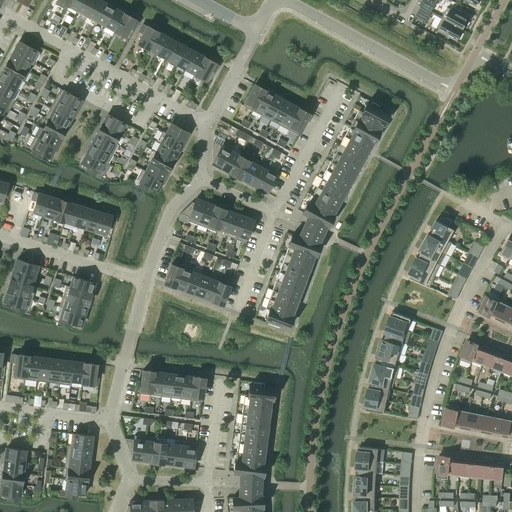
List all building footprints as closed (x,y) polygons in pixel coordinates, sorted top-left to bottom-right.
[(83,0),(70,0),(68,5),(77,11),(83,0)] [(95,0),(83,0),(77,11),(87,16),(95,0)] [(99,0),(95,0),(87,16),(97,21),(106,4),(99,0)] [(420,6),(431,12),(434,7),(423,1),(420,6)] [(115,9),(106,4),(97,21),(106,26),(115,9)] [(431,12),(420,6),(418,12),(428,17),(431,12)] [(447,7),(442,18),(463,28),(464,27),(466,27),(469,21),(467,21),(468,19),(456,12),(457,10),(452,8),(451,9),(447,7)] [(115,9),(106,26),(116,32),(126,14),(115,9)] [(126,14),(116,32),(125,36),(130,27),(134,29),(139,21),(126,14)] [(463,28),(442,18),(436,28),(439,30),(438,32),(443,34),(444,33),(457,40),(458,38),(459,39),(463,33),(461,32),(463,28)] [(149,49),(158,32),(143,24),(139,31),(143,34),(138,43),(149,49)] [(158,32),(149,49),(158,54),(167,37),(158,32)] [(167,37),(158,54),(168,60),(177,42),(167,37)] [(19,41),(13,51),(35,62),(40,52),(35,50),(37,45),(28,40),(26,45),(19,41)] [(177,42),(168,60),(177,65),(186,47),(177,42)] [(196,53),(186,47),(177,65),(187,70),(196,53)] [(13,51),(8,60),(30,72),(35,62),(13,51)] [(196,53),(187,70),(197,76),(207,58),(196,53)] [(207,58),(197,76),(205,80),(210,70),(215,73),(219,65),(207,58)] [(30,72),(8,60),(3,70),(20,79),(20,80),(24,82),(30,72)] [(3,70),(0,75),(0,80),(15,89),(20,80),(20,79),(3,70)] [(15,89),(0,80),(0,92),(14,100),(19,91),(15,89)] [(252,111),(264,89),(254,84),(243,105),(252,111)] [(60,88),(55,98),(75,110),(81,100),(60,88)] [(273,94),(264,89),(252,111),(261,115),(273,94)] [(14,100),(0,92),(0,105),(9,110),(14,100)] [(282,99),(273,94),(261,115),(270,120),(282,99)] [(55,98),(49,108),(70,119),(75,110),(55,98)] [(291,104),(282,99),(270,120),(279,125),(291,104)] [(366,103),(362,111),(361,112),(382,123),(381,124),(383,125),(388,115),(380,110),(381,107),(371,102),(370,105),(366,103)] [(300,109),(291,104),(279,125),(288,130),(300,109)] [(0,105),(0,118),(3,120),(9,110),(0,105)] [(70,119),(49,108),(44,118),(48,120),(48,119),(65,129),(70,119)] [(300,109),(288,130),(298,135),(309,114),(300,109)] [(361,112),(362,111),(359,110),(349,128),(372,141),(374,142),(379,132),(377,131),(381,124),(382,123),(361,112)] [(107,114),(102,124),(119,133),(119,134),(123,136),(128,126),(107,114)] [(48,119),(48,120),(43,129),(60,138),(65,129),(48,119)] [(171,123),(166,133),(183,142),(188,132),(171,123)] [(119,133),(102,124),(97,134),(114,143),(119,134),(119,133)] [(39,127),(34,136),(55,148),(60,138),(43,129),(39,127)] [(372,141),(349,128),(340,144),(363,156),(372,141)] [(166,133),(162,131),(156,141),(162,144),(178,152),(183,142),(166,133)] [(241,131),(238,137),(247,142),(250,136),(241,131)] [(97,134),(92,143),(109,152),(114,143),(97,134)] [(55,148),(34,136),(28,146),(34,149),(31,153),(40,158),(42,154),(49,158),(55,148)] [(230,151),(231,151),(233,147),(223,142),(221,146),(213,141),(212,158),(214,159),(212,163),(221,168),(230,151)] [(109,152),(92,143),(86,152),(104,162),(103,162),(107,165),(113,154),(109,152)] [(162,144),(157,153),(173,161),(178,152),(162,144)] [(363,156),(340,144),(331,160),(354,173),(363,156)] [(239,156),(231,151),(230,151),(221,168),(230,173),(239,156)] [(104,162),(86,152),(81,162),(88,166),(86,170),(95,176),(97,171),(98,172),(103,162),(104,162)] [(173,161),(157,153),(152,162),(168,171),(173,161)] [(239,156),(230,173),(239,178),(248,160),(239,156)] [(248,160),(239,178),(248,183),(259,161),(250,156),(248,160)] [(354,173),(331,160),(322,178),(345,191),(354,173)] [(259,161),(248,183),(257,188),(268,166),(259,161)] [(134,165),(129,162),(125,169),(131,172),(134,165)] [(152,162),(147,171),(146,172),(162,180),(168,171),(152,162)] [(268,166),(257,188),(266,193),(278,171),(268,166)] [(146,172),(147,171),(143,169),(137,179),(141,181),(138,186),(148,191),(150,187),(157,190),(162,180),(146,172)] [(345,191),(322,178),(313,194),(336,207),(345,191)] [(12,185),(0,181),(0,201),(2,202),(5,192),(10,193),(12,185)] [(43,215),(49,196),(34,191),(31,200),(36,201),(33,212),(43,215)] [(289,245),(286,254),(311,263),(314,255),(316,255),(319,245),(324,236),(328,226),(333,217),(331,216),(336,207),(313,194),(308,203),(307,202),(302,212),(306,214),(301,225),(296,236),(292,234),(288,245),(289,245)] [(59,199),(49,196),(43,215),(54,218),(59,199)] [(59,199),(54,218),(64,221),(70,203),(59,199)] [(197,225),(205,202),(195,199),(194,203),(192,202),(180,214),(188,217),(187,221),(197,225)] [(215,206),(205,202),(197,225),(207,228),(215,206)] [(70,203),(64,221),(74,225),(80,206),(70,203)] [(80,206),(74,225),(85,228),(91,209),(80,206)] [(215,206),(207,228),(217,232),(218,228),(225,209),(215,206)] [(91,209),(85,228),(95,231),(101,212),(91,209)] [(234,213),(225,209),(218,228),(227,231),(234,213)] [(116,217),(101,212),(95,231),(106,234),(109,224),(114,225),(116,217)] [(234,213),(227,231),(226,235),(235,239),(244,216),(234,213)] [(244,216),(235,239),(246,243),(254,220),(244,216)] [(438,221),(436,220),(431,230),(430,229),(429,231),(448,241),(455,230),(449,227),(453,220),(448,218),(447,217),(446,217),(444,217),(443,217),(442,217),(441,218),(440,218),(440,219),(439,220),(438,221)] [(448,241),(429,231),(428,232),(429,233),(424,242),(446,254),(452,243),(448,241)] [(511,258),(511,255),(511,237),(510,236),(501,252),(511,258)] [(418,251),(417,253),(440,265),(446,254),(424,242),(420,250),(419,252),(418,251)] [(471,248),(468,252),(478,257),(481,253),(480,253),(471,248)] [(478,257),(468,252),(466,256),(475,262),(476,262),(478,257)] [(440,265),(417,253),(416,254),(417,255),(416,257),(412,265),(435,276),(440,265)] [(311,263),(286,254),(279,272),(304,281),(311,263)] [(13,270),(34,276),(38,265),(17,259),(13,270)] [(181,268),(171,264),(164,282),(174,286),(181,268)] [(182,264),(181,268),(174,286),(183,290),(190,271),(191,271),(193,268),(182,264)] [(498,264),(494,271),(499,274),(503,267),(498,264)] [(412,265),(409,272),(411,273),(408,278),(409,279),(409,278),(430,287),(435,276),(412,265)] [(469,273),(460,269),(458,274),(467,279),(469,274),(469,273)] [(34,276),(13,270),(10,280),(31,286),(34,276)] [(200,275),(193,293),(202,297),(211,274),(201,270),(200,275)] [(190,271),(183,290),(193,293),(200,275),(191,271),(190,271)] [(304,281),(279,272),(273,288),(297,298),(304,281)] [(211,274),(202,297),(212,300),(220,278),(211,274)] [(467,279),(458,274),(455,278),(464,283),(467,279)] [(73,276),(70,287),(91,294),(94,283),(73,276)] [(231,282),(220,278),(212,300),(222,304),(231,282)] [(504,287),(507,282),(500,278),(498,283),(504,287)] [(10,280),(7,290),(32,298),(35,287),(31,286),(10,280)] [(66,285),(62,296),(88,304),(91,294),(70,287),(66,285)] [(297,298),(273,288),(265,308),(269,310),(269,309),(290,317),(291,316),(297,298)] [(32,298),(7,290),(4,301),(13,304),(12,309),(23,312),(25,307),(29,309),(32,298)] [(456,299),(459,294),(458,294),(449,290),(448,294),(447,294),(447,295),(456,299)] [(491,316),(491,315),(497,301),(500,297),(489,292),(480,311),(491,316)] [(88,304),(62,296),(59,307),(63,308),(84,314),(88,304)] [(507,306),(497,301),(491,315),(491,316),(500,320),(507,306)] [(511,320),(511,308),(507,306),(500,320),(510,325),(511,320)] [(63,308),(58,323),(70,327),(71,322),(81,325),(84,314),(63,308)] [(269,309),(269,310),(265,318),(269,320),(268,323),(275,326),(276,322),(289,327),(293,317),(291,316),(290,317),(269,309)] [(392,316),(390,315),(387,324),(407,330),(411,319),(394,312),(392,316)] [(387,324),(384,332),(387,333),(385,336),(403,342),(402,343),(407,344),(411,332),(407,330),(387,324)] [(443,331),(433,327),(433,328),(432,332),(440,336),(441,336),(443,331)] [(382,339),(379,347),(399,354),(402,343),(403,342),(385,336),(384,340),(382,339)] [(468,340),(462,355),(460,360),(471,364),(473,359),(478,344),(479,345),(479,344),(471,341),(469,340),(468,340)] [(485,347),(479,345),(478,344),(473,359),(483,363),(489,348),(488,348),(485,347),(486,347),(485,347)] [(379,347),(377,356),(379,356),(378,360),(395,365),(396,365),(399,354),(379,347)] [(489,348),(483,363),(493,367),(499,352),(491,349),(489,349),(489,348)] [(435,353),(425,350),(424,354),(433,357),(433,358),(435,353)] [(505,355),(499,352),(493,367),(503,371),(509,356),(508,356),(506,355),(505,354),(505,355)] [(25,380),(28,356),(11,353),(10,362),(15,363),(13,378),(25,380)] [(28,356),(25,380),(36,381),(39,357),(28,356)] [(509,356),(503,371),(511,374),(511,357),(509,356)] [(50,358),(39,357),(36,381),(47,382),(50,358)] [(50,358),(47,382),(59,384),(62,360),(50,358)] [(73,361),(62,360),(59,384),(71,385),(71,381),(73,361)] [(374,363),(372,372),(392,377),(396,378),(400,366),(396,365),(395,365),(378,360),(377,364),(374,363)] [(84,363),(73,361),(71,381),(82,382),(84,363)] [(84,363),(82,382),(94,384),(95,373),(100,373),(101,365),(84,363)] [(150,395),(153,371),(142,370),(139,394),(150,395)] [(163,373),(153,371),(150,395),(160,396),(163,373)] [(372,372),(370,380),(372,381),(371,384),(389,389),(392,377),(372,372)] [(173,374),(163,373),(160,396),(170,398),(173,374)] [(173,374),(170,398),(181,399),(184,375),(173,374)] [(184,375),(181,399),(191,400),(194,376),(184,375)] [(204,378),(194,376),(191,400),(201,402),(204,378)] [(244,394),(244,395),(273,398),(274,388),(260,387),(261,383),(253,382),(253,386),(249,385),(248,395),(244,394)] [(368,388),(366,396),(387,401),(389,389),(371,384),(371,388),(368,388)] [(244,395),(242,414),(268,417),(270,399),(272,399),(273,398),(244,395)] [(387,401),(366,396),(365,405),(366,405),(366,409),(384,413),(387,401)] [(459,406),(448,404),(444,424),(445,425),(445,424),(447,425),(455,427),(455,426),(458,410),(458,411),(459,406)] [(469,413),(458,411),(458,410),(455,426),(462,427),(462,428),(462,427),(465,428),(466,428),(469,413)] [(479,415),(469,413),(466,428),(468,428),(468,429),(469,429),(476,430),(479,415)] [(268,417),(242,414),(239,433),(266,436),(268,417)] [(490,417),(479,415),(476,430),(483,432),(484,432),(486,432),(487,433),(490,417)] [(490,417),(487,433),(487,432),(490,433),(489,433),(490,433),(497,434),(500,419),(490,417)] [(500,419),(497,434),(504,436),(505,436),(507,436),(508,437),(511,421),(500,419)] [(239,433),(237,452),(263,455),(266,436),(239,433)] [(73,434),(71,445),(71,446),(91,448),(92,436),(73,434)] [(142,460),(145,436),(134,435),(134,440),(125,438),(130,454),(132,455),(131,459),(142,460)] [(145,436),(142,460),(152,462),(155,441),(155,438),(145,436)] [(175,443),(172,464),(182,465),(185,442),(175,440),(174,443),(175,443)] [(165,442),(155,441),(152,462),(162,463),(165,442)] [(165,442),(162,463),(172,464),(175,443),(174,443),(165,442)] [(196,443),(185,442),(182,465),(193,467),(196,443)] [(67,444),(65,456),(89,459),(91,448),(71,446),(71,445),(67,444)] [(357,451),(357,459),(377,461),(378,451),(379,449),(360,446),(360,451),(357,451)] [(6,448),(4,460),(24,462),(25,450),(6,448)] [(237,485),(237,497),(232,497),(233,508),(234,508),(233,511),(260,511),(260,507),(262,507),(262,496),(262,486),(263,476),(264,465),(262,465),(263,455),(237,452),(236,461),(235,461),(233,472),(238,473),(237,485)] [(439,455),(437,472),(436,478),(448,479),(448,473),(450,457),(443,456),(442,455),(442,456),(440,456),(440,455),(439,455)] [(89,459),(65,456),(64,468),(66,468),(88,471),(89,459)] [(457,458),(450,457),(448,473),(459,474),(461,458),(460,458),(458,458),(457,458)] [(461,458),(459,474),(470,475),(472,460),(464,459),(464,458),(464,459),(461,458)] [(377,461),(357,459),(356,468),(358,468),(357,472),(376,473),(377,461)] [(4,460),(3,471),(25,474),(27,475),(28,462),(24,462),(4,460)] [(472,460),(470,475),(481,476),(482,461),(482,460),(482,461),(479,461),(479,460),(472,460)] [(482,461),(481,476),(491,478),(493,462),(486,461),(485,461),(483,461),(482,461)] [(493,462),(491,478),(502,479),(504,463),(503,463),(501,463),(500,463),(493,462)] [(66,468),(65,480),(67,480),(67,479),(86,482),(88,471),(66,468)] [(25,474),(3,471),(2,482),(21,485),(23,486),(25,474)] [(355,476),(355,484),(376,485),(376,473),(357,472),(357,476),(355,476)] [(67,479),(67,480),(65,491),(67,492),(66,496),(77,498),(77,493),(85,494),(86,482),(67,479)] [(21,485),(2,482),(0,494),(8,495),(7,500),(18,501),(18,496),(19,497),(21,485)] [(376,485),(355,484),(354,493),(356,493),(356,497),(375,497),(376,485)] [(354,501),(354,509),(375,510),(375,497),(356,497),(356,501),(354,501)] [(181,511),(181,499),(171,500),(171,511),(181,511)] [(192,511),(192,499),(181,499),(181,511),(192,511)] [(150,511),(150,500),(140,501),(140,511),(150,511)] [(161,511),(161,500),(150,500),(150,511),(161,511)] [(171,511),(171,500),(161,500),(161,511),(171,511)] [(130,506),(128,506),(125,511),(140,511),(140,501),(130,501),(130,506)]
